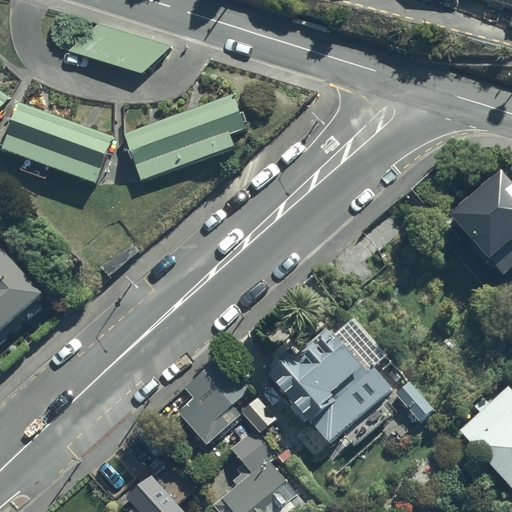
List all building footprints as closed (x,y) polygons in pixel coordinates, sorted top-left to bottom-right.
[(171,45),(97,21),(68,50),(141,75),(171,45)] [(0,89),(0,108),(9,96),(0,89)] [(126,131),(143,179),(235,147),(230,134),(246,128),(234,94),(126,131)] [(112,135),(18,102),(2,148),(23,155),(18,170),(44,179),(49,166),(96,182),(112,135)] [(511,182),(501,169),(447,213),(500,276),(511,266),(511,182)] [(117,220),(85,248),(111,277),(143,249),(117,220)] [(0,246),(0,334),(37,303),(35,301),(42,295),(0,246)] [(273,371),(268,375),(309,425),(311,424),(328,445),(395,390),(375,366),(366,373),(329,328),(288,361),(283,355),(269,366),(273,371)] [(205,371),(169,400),(206,445),(242,416),(233,406),(252,391),(223,356),(205,371)] [(435,409),(409,382),(396,393),(422,421),(435,409)] [(481,414),(461,433),(511,486),(511,392),(508,388),(490,405),(484,399),(475,408),(481,414)] [(216,507),(220,511),(305,511),(309,509),(272,462),(278,457),(257,430),(233,449),(255,476),(216,507)]
